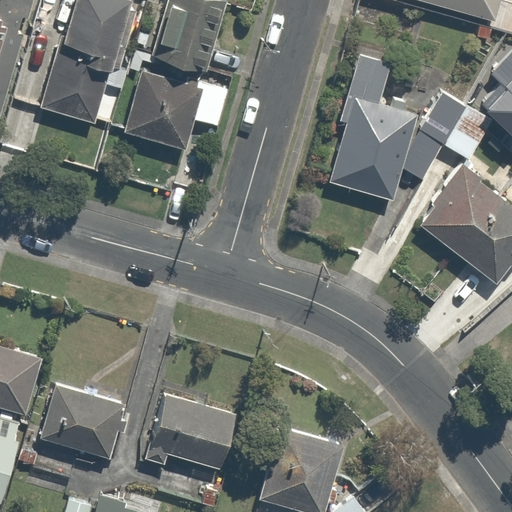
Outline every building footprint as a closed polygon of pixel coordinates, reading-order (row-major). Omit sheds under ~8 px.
[(0,0),(0,84),(20,0),(0,0)] [(127,5),(116,3),(116,0),(55,0),(31,103),(89,117),(98,79),(115,83),(119,67),(113,65),(127,5)] [(214,0),(159,0),(145,50),(195,65),(214,0)] [(380,0),(389,2),(389,0),(439,0),(485,14),(489,0),(380,0)] [(418,114),(380,104),(392,64),(359,55),(340,121),(346,124),(331,182),(393,201),(404,168),(422,179),(443,144),(464,105),(441,90),(411,143),(418,114)] [(175,147),(187,112),(213,121),(227,79),(196,69),(191,84),(135,66),(115,127),(175,147)] [(492,121),(464,105),(443,144),(468,160),(492,121)] [(511,251),(511,202),(456,160),(413,216),(492,277),(511,251)] [(38,357),(0,344),(0,406),(20,413),(38,357)] [(117,396),(48,377),(32,433),(102,452),(117,396)] [(161,446),(216,459),(229,405),(157,387),(141,452),(158,456),(161,446)] [(0,412),(0,482),(14,436),(19,418),(0,412)] [(335,441),(272,421),(250,492),(314,511),(335,441)] [(81,511),(87,497),(65,489),(56,511),(81,511)] [(85,511),(156,511),(93,491),(85,511)] [(323,511),(362,511),(364,511),(350,493),(323,511)]
